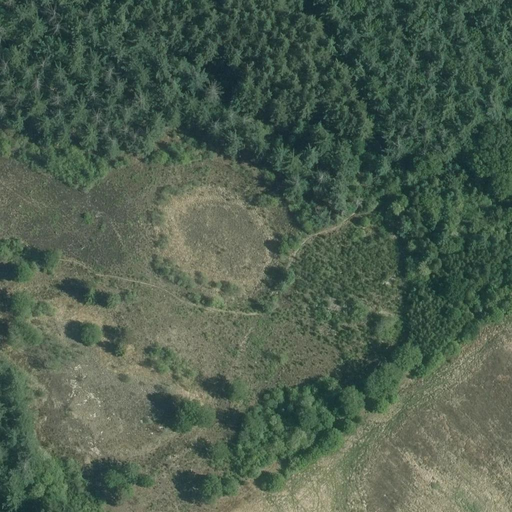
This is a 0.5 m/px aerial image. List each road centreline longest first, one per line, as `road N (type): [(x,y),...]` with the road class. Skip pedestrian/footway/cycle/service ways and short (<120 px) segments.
road 1 (track): [(476,320),(221,511)]
road 2 (track): [(403,192),(308,0)]
